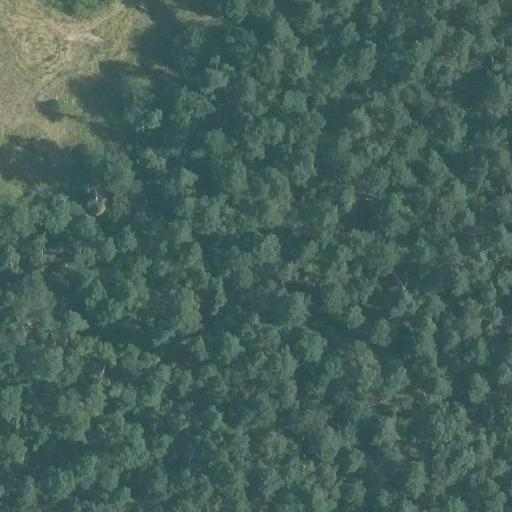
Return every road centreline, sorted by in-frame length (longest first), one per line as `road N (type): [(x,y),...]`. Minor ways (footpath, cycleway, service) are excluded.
road 1 (track): [(306,0),(0,379)]
road 2 (track): [(409,511),(147,198)]
